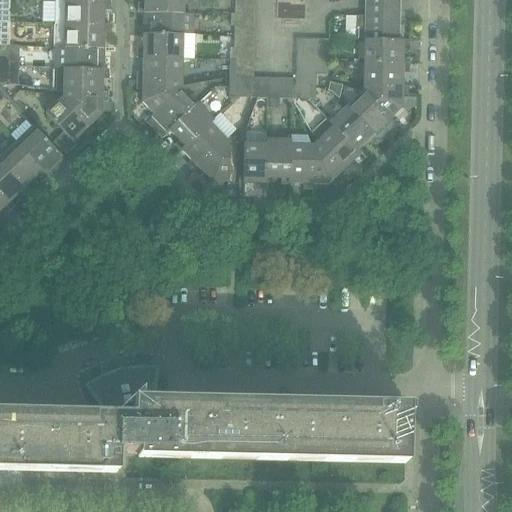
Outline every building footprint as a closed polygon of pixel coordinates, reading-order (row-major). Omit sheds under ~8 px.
[(143,0),(144,8),(137,8),(137,13),(148,14),(148,13),(181,13),(181,0),(143,0)] [(355,40),(364,40),(393,40),(394,5),(394,0),(369,0),(369,4),(369,17),(355,16),(355,40)] [(110,2),(103,1),(103,2),(54,2),(53,25),(103,26),(103,24),(103,8),(110,8),(110,2)] [(0,22),(8,23),(9,11),(0,11),(0,22)] [(148,13),(148,14),(148,31),(142,31),(141,36),(143,36),(181,36),(181,35),(186,35),(186,14),(181,14),(181,13),(148,13)] [(242,15),(230,14),(230,26),(241,27),(242,15)] [(254,15),(242,15),(241,27),(254,27),(254,15)] [(109,24),(103,24),(103,26),(53,25),(53,47),(63,47),(102,48),(102,47),(103,30),(109,30),(109,24)] [(8,34),(0,34),(0,46),(8,46),(8,34)] [(181,59),(181,36),(143,36),(142,53),(136,53),(136,59),(142,59),(143,58),(181,59)] [(328,40),(316,40),(315,62),(327,62),(328,40)] [(393,40),(364,40),(363,63),(402,65),(402,63),(403,46),(409,46),(409,41),(393,40)] [(0,55),(8,55),(7,62),(18,62),(18,46),(8,46),(0,46),(0,55)] [(104,47),(102,47),(102,48),(63,47),(63,49),(58,48),(58,68),(62,68),(62,70),(102,71),(102,70),(97,70),(98,53),(104,53),(104,47)] [(229,49),(229,61),(241,61),(241,49),(229,49)] [(253,49),(241,49),(241,61),(253,61),(253,49)] [(0,73),(18,73),(18,62),(7,62),(8,55),(0,55),(0,73)] [(143,58),(142,59),(142,77),(136,77),(136,81),(180,81),(181,59),(143,58)] [(327,62),(315,62),(315,75),(327,75),(327,62)] [(409,63),(402,63),(402,65),(363,63),(363,86),(402,87),(402,86),(402,69),(408,69),(409,63)] [(62,70),(62,93),(101,94),(101,92),(102,75),(108,76),(108,70),(102,70),(102,71),(62,70)] [(18,73),(0,73),(0,85),(17,86),(18,73)] [(241,78),(229,78),(228,88),(240,88),(241,78)] [(253,78),(241,78),(240,88),(252,88),(253,78)] [(303,79),(291,79),(291,89),(303,89),(303,79)] [(315,80),(303,79),(303,89),(315,89),(315,80)] [(180,81),(136,81),(136,86),(142,86),(141,102),(152,114),(180,86),(180,81)] [(180,88),(180,86),(152,114),(149,117),(162,131),(157,135),(161,139),(169,131),(197,104),(196,104),(192,107),(177,92),(180,88)] [(408,86),(402,86),(402,87),(363,86),(363,90),(362,91),(389,120),(390,119),(401,108),(402,92),(408,92),(408,86)] [(240,88),(228,88),(228,98),(240,98),(240,88)] [(252,88),(240,88),(240,98),(252,98),(252,88)] [(303,89),(291,89),(290,99),(303,100),(303,89)] [(315,89),(303,89),(303,100),(314,100),(315,89)] [(389,120),(362,91),(361,92),(364,95),(350,109),(346,105),(345,106),(376,137),(389,126),(393,130),(397,127),(390,119),(389,120)] [(62,97),(61,98),(89,126),(90,125),(101,115),(101,98),(107,98),(108,93),(101,92),(101,94),(62,93),(62,97)] [(89,126),(61,98),(44,114),(62,133),(52,142),(65,156),(76,145),(73,142),(86,129),(90,134),(94,130),(90,125),(89,126)] [(278,99),(266,99),(266,109),(277,109),(278,99)] [(212,120),(197,104),(169,131),(181,143),(176,148),(181,152),(182,151),(181,151),(212,120)] [(376,137),(345,106),(329,122),(356,150),(368,138),(373,143),(377,138),(376,137)] [(213,121),(212,120),(181,151),(182,151),(193,164),(189,168),(192,171),(225,140),(210,124),(213,121)] [(329,122),(326,120),(311,134),(317,141),(316,142),(343,170),(344,170),(357,158),(361,162),(365,158),(356,150),(329,122)] [(15,142),(14,143),(45,175),(46,174),(58,162),(62,167),(66,163),(35,131),(19,146),(15,142)] [(229,144),(225,140),(192,171),(195,175),(200,170),(211,182),(228,183),(229,144)] [(265,145),(263,144),(243,144),(242,183),(261,183),(261,190),(266,190),(267,179),(266,179),(266,140),(265,140),(265,145)] [(290,140),(266,140),(266,179),(267,179),(283,179),(283,185),(289,185),(289,184),(290,140)] [(291,140),(290,140),(289,184),(307,184),(306,191),(312,191),(312,185),(312,145),(291,145),(291,140)] [(343,170),(316,142),(312,145),(312,185),(328,185),(330,183),(335,187),(341,181),(337,176),(340,174),(344,178),(348,174),(344,170),(343,170)] [(14,143),(0,156),(0,160),(25,187),(26,186),(38,175),(42,179),(47,175),(46,174),(45,175),(14,143)] [(0,160),(0,193),(9,203),(9,202),(21,191),(26,195),(30,191),(26,186),(25,187),(0,160)] [(0,193),(0,211),(5,207),(9,211),(14,207),(9,202),(9,203),(0,193)] [(143,406),(144,397),(144,395),(149,395),(149,374),(135,373),(135,378),(126,379),(127,384),(119,386),(117,381),(109,385),(106,381),(94,387),(106,409),(105,421),(0,418),(0,468),(116,471),(116,452),(137,452),(137,456),(404,462),(406,411),(143,406)]
